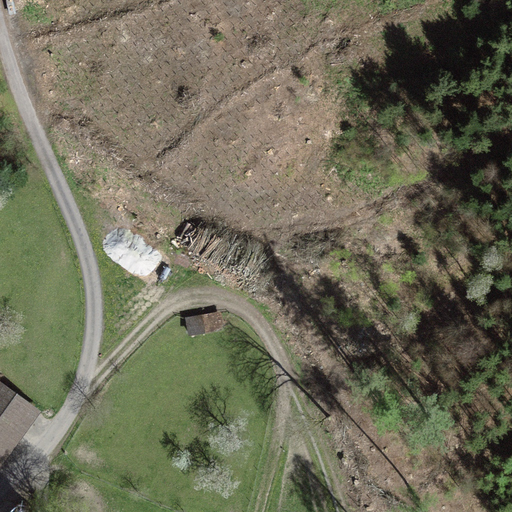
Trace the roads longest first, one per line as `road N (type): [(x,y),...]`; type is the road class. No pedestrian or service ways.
road 1 (track): [(0,24),(78,233),(94,310),(88,372),(74,403),(27,466),(0,484)]
road 2 (track): [(82,386),(181,300),(217,297),(250,315),(283,349),(283,411),(256,511)]
